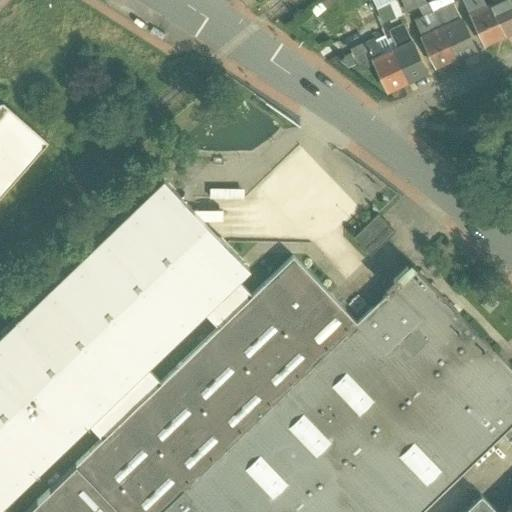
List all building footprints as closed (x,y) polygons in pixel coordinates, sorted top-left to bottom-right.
[(425,0),(400,0),(406,12),(427,3),(425,0)] [(490,5),(486,7),(481,0),(464,0),(485,44),(504,36),(490,5)] [(511,4),(510,0),(493,0),(495,3),(490,5),(504,36),(511,32),(511,33),(511,4)] [(396,1),(378,10),(384,22),(402,14),(396,1)] [(474,49),(453,3),(444,7),(445,9),(439,12),(446,25),(441,28),(455,58),(474,49)] [(441,28),(436,30),(430,16),(425,19),(423,16),(414,20),(436,67),(455,58),(441,28)] [(426,72),(411,41),(412,41),(404,25),(390,32),(397,48),(392,50),(406,81),(407,81),(426,72)] [(406,81),(392,50),(387,53),(383,44),(378,46),(374,38),(365,42),(375,63),(387,89),(406,81)] [(365,42),(351,50),(360,70),(375,63),(365,42)] [(0,196),(47,143),(2,103),(0,104),(0,196)] [(250,267),(162,177),(0,332),(0,506),(87,423),(100,440),(160,383),(145,367),(203,312),(217,329),(251,297),(237,279),(250,267)] [(378,214),(353,238),(371,256),(395,232),(378,214)] [(418,511),(511,423),(511,367),(414,265),(355,321),(294,256),(251,297),(217,329),(160,383),(100,440),(23,511),(418,511)] [(483,488),(458,511),(511,511),(511,506),(507,511),(483,488)]
